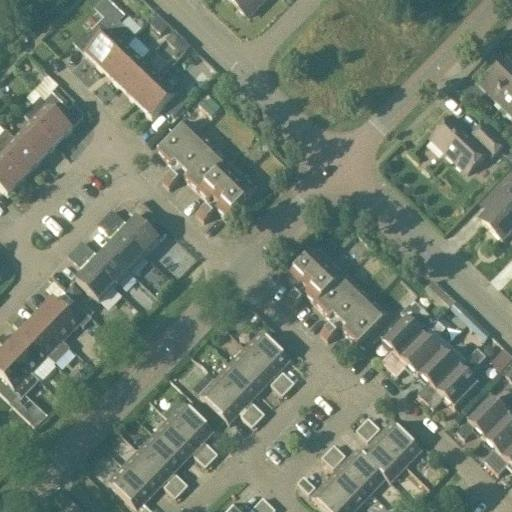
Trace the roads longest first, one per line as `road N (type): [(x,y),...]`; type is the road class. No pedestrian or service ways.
road 1 (residential): [(8,511),(237,277)]
road 2 (residential): [(342,159),(511,326)]
road 3 (residential): [(342,159),(498,0)]
road 4 (residential): [(505,511),(369,386)]
road 5 (residential): [(4,244),(115,131)]
road 6 (residential): [(237,277),(342,159)]
road 7 (residential): [(237,277),(132,179)]
road 8 (residential): [(275,488),(369,386)]
road 9 (residential): [(34,273),(132,179)]
road 10 (residential): [(342,159),(245,70)]
road 11 (residential): [(329,368),(237,277)]
road 12 (residential): [(242,461),(329,368)]
